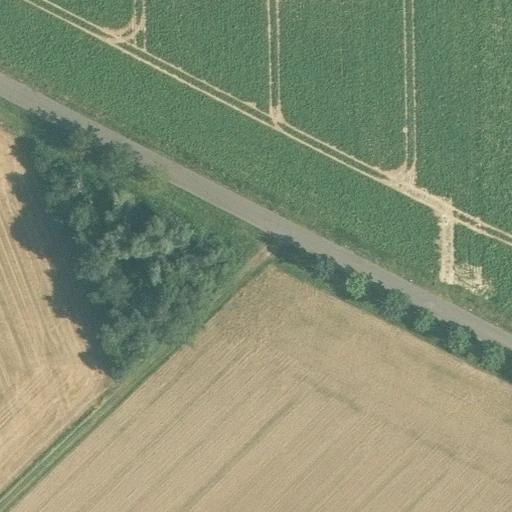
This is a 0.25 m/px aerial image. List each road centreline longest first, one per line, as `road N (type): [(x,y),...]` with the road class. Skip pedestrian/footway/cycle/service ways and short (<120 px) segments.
road 1 (tertiary): [(0,85),(511,341)]
road 2 (track): [(4,511),(262,256),(279,226)]
